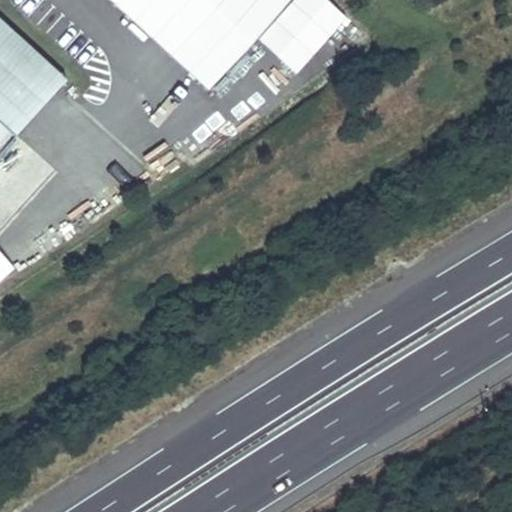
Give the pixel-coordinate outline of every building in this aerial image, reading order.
[(108,0),(205,89),(287,0),(108,0)] [(295,0),(258,35),(292,72),(347,21),(327,0),(295,0)] [(0,19),(0,121),(13,134),(63,79),(0,19)] [(0,121),(0,147),(13,134),(0,121)] [(0,278),(14,266),(0,250),(0,278)]
